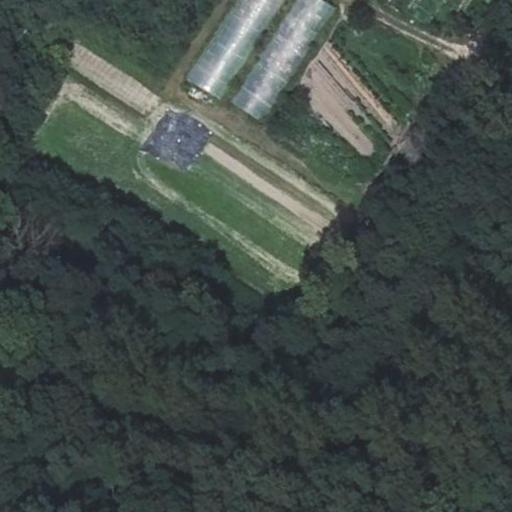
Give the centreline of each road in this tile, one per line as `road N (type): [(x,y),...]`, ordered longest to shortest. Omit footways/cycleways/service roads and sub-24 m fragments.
road 1 (track): [(511,449),(254,460),(191,421),(82,428),(0,412)]
road 2 (track): [(511,86),(355,0)]
